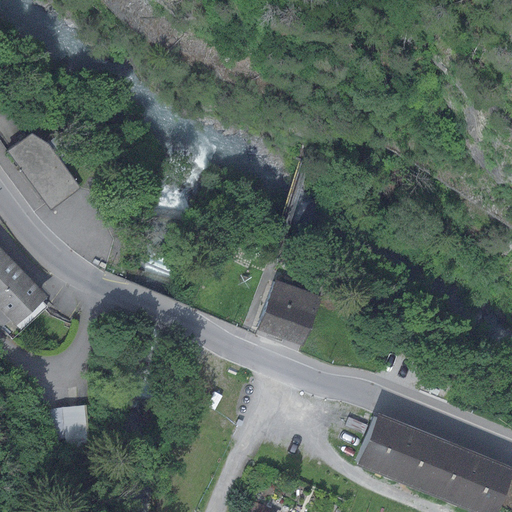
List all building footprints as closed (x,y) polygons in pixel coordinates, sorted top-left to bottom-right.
[(31,133),(6,151),(50,211),(81,189),(49,145),(31,133)] [(0,327),(1,328),(9,320),(15,327),(46,298),(0,248),(0,327)] [(317,296),(272,279),(253,328),(298,345),(317,296)] [(28,412),(37,444),(64,440),(66,458),(89,456),(86,405),(28,412)] [(353,464),(426,494),(448,442),(374,412),(353,464)] [(511,468),(448,442),(426,494),(470,511),(493,511),(494,509),(503,511),(511,511),(511,470),(510,470),(511,468)]
